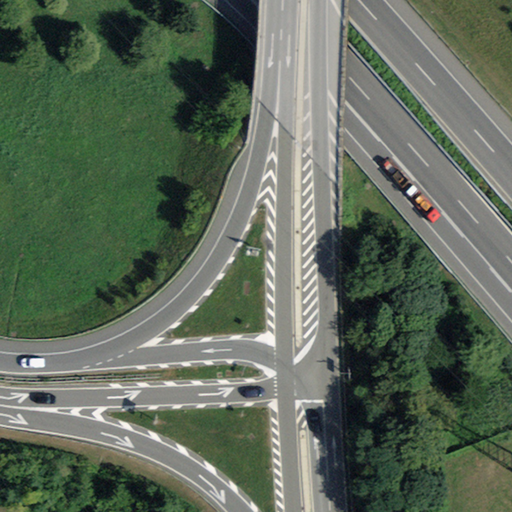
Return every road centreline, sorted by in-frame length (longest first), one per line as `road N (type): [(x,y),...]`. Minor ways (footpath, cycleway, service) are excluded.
road 1 (motorway): [(290,0),(254,178),(212,267),(155,326),(113,350),(58,365)]
road 2 (secondary): [(328,376),(318,0)]
road 3 (secondary): [(290,0),(283,362)]
road 4 (motorway): [(0,396),(285,387)]
road 5 (motorway): [(0,416),(151,449),(196,473),(239,511)]
road 6 (motorway): [(236,0),(338,110),(427,164)]
road 7 (motorway): [(511,175),(354,0)]
road 8 (motorway): [(283,362),(230,350),(58,365)]
road 9 (motorway): [(279,0),(427,164)]
road 10 (secondary): [(337,511),(328,376)]
road 11 (motorway): [(427,164),(511,260)]
road 12 (secondary): [(285,387),(292,511)]
